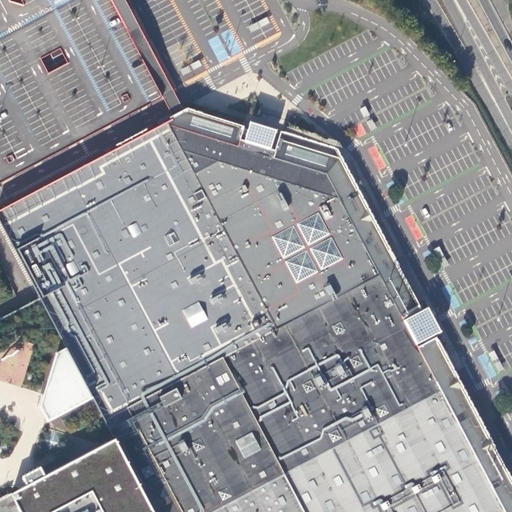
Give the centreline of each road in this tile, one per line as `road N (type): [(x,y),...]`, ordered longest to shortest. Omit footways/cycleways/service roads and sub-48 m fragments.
road 1 (trunk): [(430,0),(511,137)]
road 2 (trunk): [(448,0),(511,125)]
